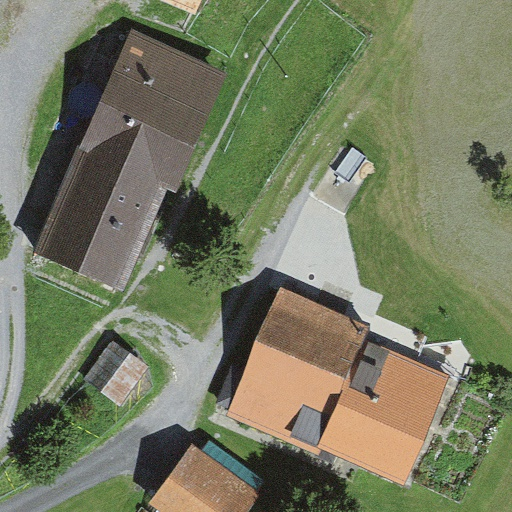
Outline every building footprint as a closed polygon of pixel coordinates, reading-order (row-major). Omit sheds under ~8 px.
[(193,0),(161,0),(189,11),(193,0)] [(115,30),(32,258),(122,290),(157,194),(177,201),(221,79),(191,69),(195,59),(115,30)] [(358,327),(267,291),(217,415),(403,489),(447,379),(352,342),(358,327)] [(135,384),(107,365),(84,399),(113,417),(135,384)] [(239,511),(251,494),(176,446),(132,511),(239,511)]
